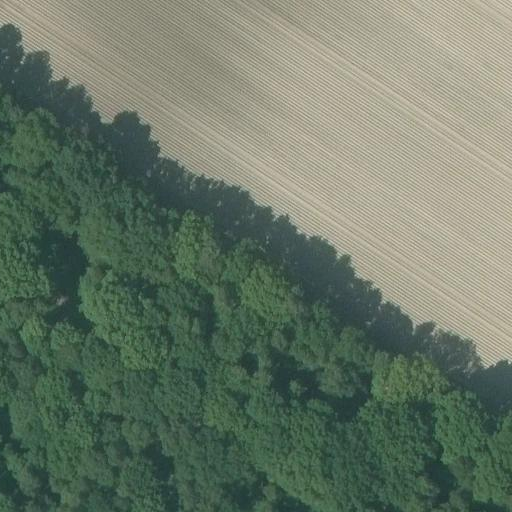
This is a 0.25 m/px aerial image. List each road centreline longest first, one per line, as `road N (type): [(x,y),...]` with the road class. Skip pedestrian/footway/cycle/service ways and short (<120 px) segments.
road 1 (track): [(0,148),(511,485)]
road 2 (track): [(0,267),(371,511)]
